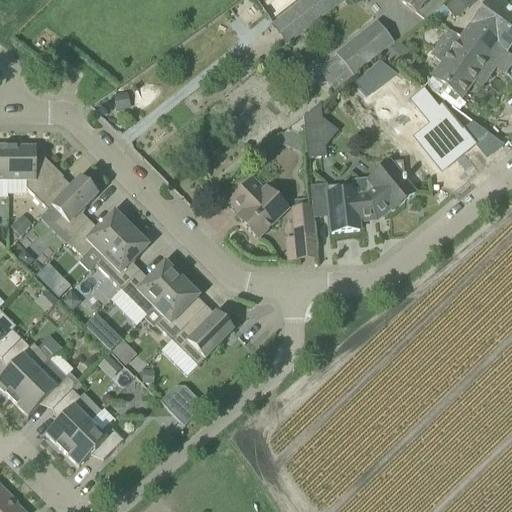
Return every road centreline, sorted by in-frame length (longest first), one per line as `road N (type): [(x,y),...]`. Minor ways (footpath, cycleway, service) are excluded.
road 1 (residential): [(10,103),(48,114),(88,140),(192,251),(223,273),(297,289)]
road 2 (unclassified): [(118,511),(292,358),(297,289)]
road 3 (residential): [(297,289),(347,287),(386,272),(511,175)]
